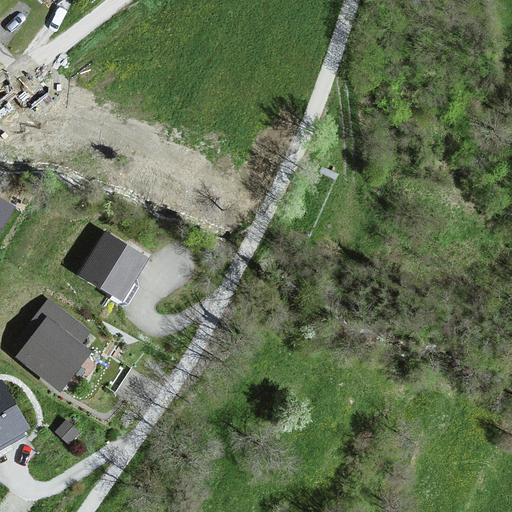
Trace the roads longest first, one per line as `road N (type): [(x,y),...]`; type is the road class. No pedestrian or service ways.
road 1 (residential): [(350,0),(204,309),(78,511)]
road 2 (residential): [(0,94),(123,0)]
